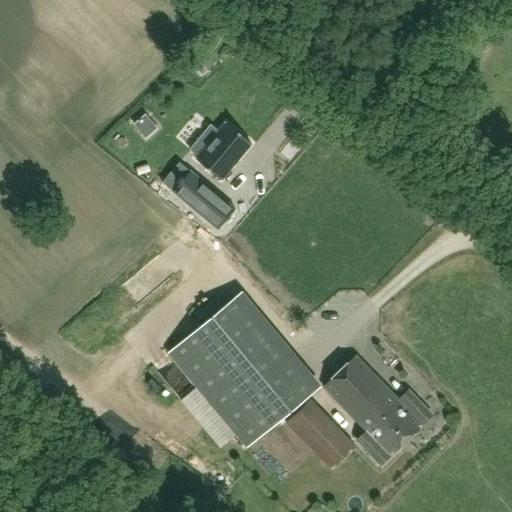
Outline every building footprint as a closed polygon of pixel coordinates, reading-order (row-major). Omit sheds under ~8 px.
[(145,115),(134,125),(145,138),(156,128),(145,115)] [(195,159),(192,162),(218,183),(228,172),(249,147),(228,130),(223,125),(215,135),(208,129),(188,153),(195,159)] [(147,163),(135,167),(138,176),(150,172),(147,163)] [(195,176),(178,196),(223,233),(240,213),(195,176)] [(159,276),(168,265),(136,239),(127,249),(159,276)] [(208,247),(197,264),(211,273),(222,256),(208,247)] [(172,266),(162,273),(172,287),(182,280),(172,266)] [(432,415),(408,390),(398,399),(355,355),(323,386),(367,432),(356,442),(380,466),(391,455),(389,454),(392,451),(393,452),(432,415)] [(346,432),(311,397),(285,423),(329,468),(354,444),(344,434),(346,432)]
